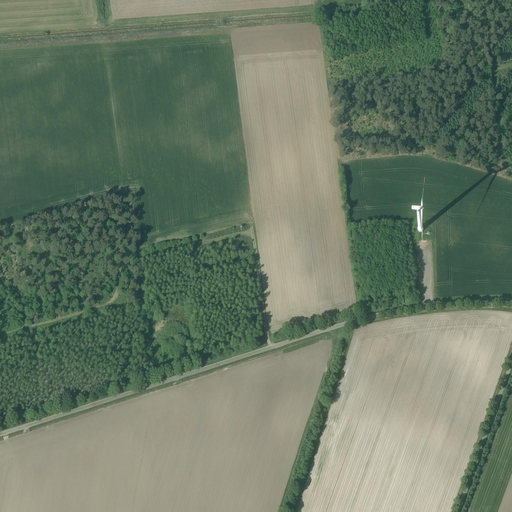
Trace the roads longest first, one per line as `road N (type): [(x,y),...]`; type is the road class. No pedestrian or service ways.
road 1 (unclassified): [(0,436),(355,323),(429,306),(511,307)]
road 2 (track): [(0,336),(106,304),(130,261),(252,233),(268,351)]
road 3 (unclassified): [(511,353),(456,511)]
